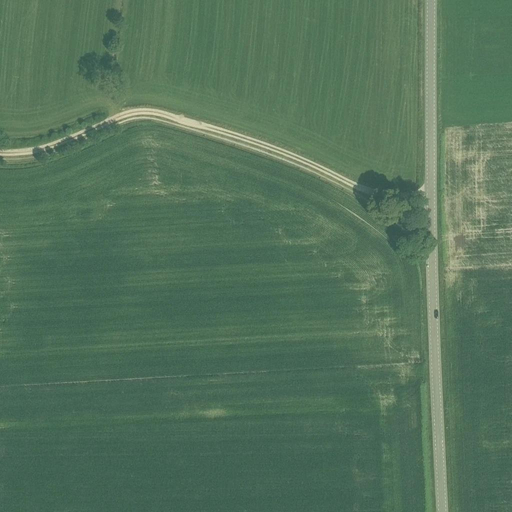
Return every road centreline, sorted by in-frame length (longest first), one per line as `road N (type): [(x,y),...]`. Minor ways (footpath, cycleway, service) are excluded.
road 1 (secondary): [(441,511),(431,0)]
road 2 (track): [(0,153),(40,150),(145,111),(265,146),(372,195),(430,189)]
